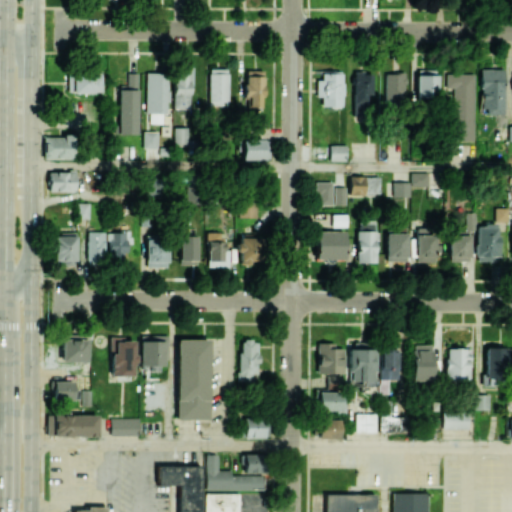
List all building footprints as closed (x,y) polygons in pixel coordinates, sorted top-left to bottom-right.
[(172,108),(190,108),(191,67),(173,66),(172,108)] [(227,105),(228,68),(208,68),(208,105),(227,105)] [(503,112),(503,68),(480,68),(479,112),(503,112)] [(101,93),(101,72),(67,71),(67,92),(101,93)] [(351,114),(371,115),(372,72),(353,71),(351,114)] [(137,72),(126,72),(126,84),(118,85),(118,133),(138,133),(137,72)] [(145,72),(145,113),(167,113),(168,72),(145,72)] [(317,97),(320,97),(320,106),(343,106),(342,72),(317,72),(317,97)] [(404,73),(384,72),(383,103),(403,103),(404,73)] [(416,96),(436,96),(436,72),(416,72),(416,96)] [(473,141),(474,73),(445,73),(445,88),(452,88),(452,140),(473,141)] [(187,143),(187,127),(173,127),(173,143),(187,143)] [(157,148),(157,131),(142,131),(142,148),(157,148)] [(42,159),(74,158),(73,135),(41,136),(42,159)] [(241,159),(262,160),(263,139),(242,139),(241,159)] [(329,160),(345,160),(345,144),(328,145),(329,160)] [(48,171),(48,191),(75,191),(74,171),(48,171)] [(422,188),(435,187),(434,172),(410,173),(410,178),(422,177),(422,188)] [(376,175),(348,176),(349,195),(377,194),(376,175)] [(409,196),(409,181),(391,182),(392,196),(409,196)] [(331,204),(331,182),(315,182),(316,205),(331,204)] [(345,204),(344,182),(332,183),(332,205),(345,204)] [(256,217),(256,200),(238,200),(238,217),(256,217)] [(75,218),(88,218),(88,203),(75,203),(75,218)] [(494,221),(507,221),(506,209),(494,209),(494,221)] [(498,224),(475,224),(475,261),(498,261),(498,224)] [(344,231),(315,230),(314,259),(344,259),(344,231)] [(375,262),(375,230),(356,230),(356,262),(375,262)] [(105,231),(87,231),(86,262),(104,262),(105,231)] [(126,261),(126,243),(130,243),(130,231),(108,231),(107,261),(126,261)] [(468,231),(447,232),(448,261),(469,260),(468,231)] [(75,232),(53,233),(54,261),(76,260),(75,232)] [(406,233),(385,233),(384,261),(406,261),(406,233)] [(166,266),(166,234),(145,235),(145,267),(166,266)] [(179,264),(196,264),(196,234),(179,235),(179,264)] [(259,234),(239,234),(239,263),(260,262),(259,234)] [(412,262),(435,262),(434,234),(411,235),(412,262)] [(206,260),(223,260),(222,241),(206,242),(206,260)] [(138,365),(147,366),(147,371),(157,371),(157,365),(165,365),(166,335),(139,334),(138,365)] [(87,336),(60,335),(59,361),(87,361),(87,336)] [(134,375),(133,340),(124,340),(124,336),(109,336),(110,375),(134,375)] [(209,339),(176,339),(175,419),(208,419),(209,339)] [(256,339),(238,339),(237,381),(255,381),(256,339)] [(316,372),(342,373),(343,348),(333,348),(333,343),(316,343),(316,372)] [(410,380),(431,380),(431,345),(411,344),(410,380)] [(395,346),(378,346),(378,379),(396,379),(395,346)] [(485,377),(503,377),(503,363),(511,364),(511,347),(485,347),(485,377)] [(348,381),(373,380),(372,348),(347,349),(348,381)] [(446,379),(470,379),(469,348),(445,348),(446,379)] [(341,375),(325,375),(326,387),(341,386),(341,375)] [(72,380),(52,380),(52,399),(78,399),(78,390),(73,390),(72,380)] [(317,412),(345,411),(344,389),(317,390),(317,412)] [(474,409),(488,409),(488,394),(474,394),(474,409)] [(375,432),(375,413),(354,413),(353,432),(375,432)] [(96,436),(96,414),(51,415),(51,436),(96,436)] [(243,436),(267,437),(267,417),(243,416),(243,436)] [(398,432),(398,416),(378,416),(378,432),(398,432)] [(109,435),(138,435),(138,417),(109,418),(109,435)] [(338,419),(317,419),(317,438),(339,438),(338,419)] [(242,471),(258,472),(259,454),(243,453),(242,471)] [(204,489),(262,489),(262,475),(229,475),(229,469),(217,469),(216,454),(204,454),(204,489)] [(72,511),(72,509),(86,509),(87,506),(105,506),(105,511),(176,511),(176,484),(155,484),(155,464),(199,465),(199,511),(72,511)] [(203,511),(203,492),(238,492),(237,511),(203,511)] [(323,511),(426,511),(426,492),(390,492),(390,511),(375,511),(374,508),(374,503),(375,499),(374,499),(374,494),(371,494),(371,493),(364,493),(364,494),(355,494),(355,493),(351,493),(351,494),(324,493),(323,511)]
